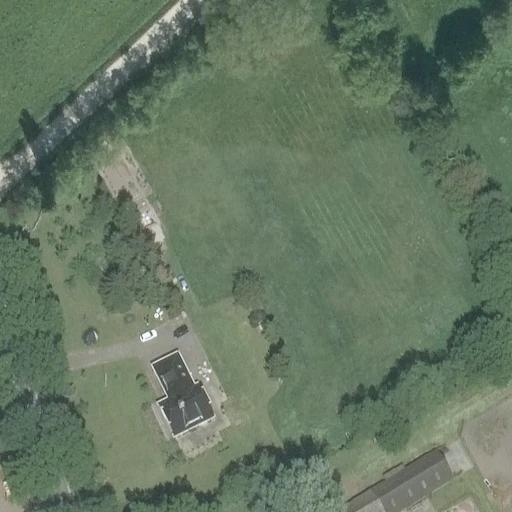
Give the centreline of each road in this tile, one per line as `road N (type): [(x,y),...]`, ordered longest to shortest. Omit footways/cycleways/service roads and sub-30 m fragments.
road 1 (track): [(0,185),(200,0)]
road 2 (tertiary): [(68,511),(0,309)]
